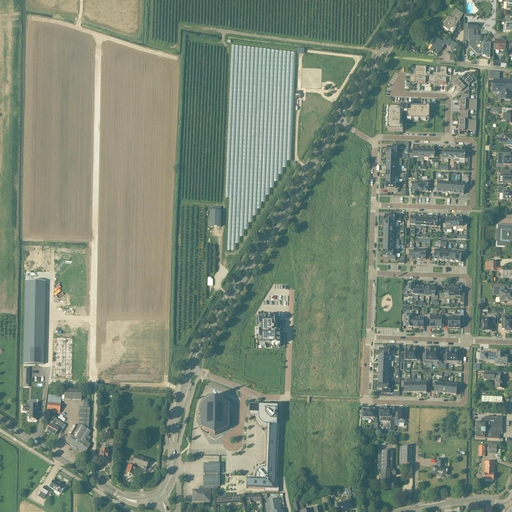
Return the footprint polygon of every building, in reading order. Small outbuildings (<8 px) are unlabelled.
[(460,20),(462,17),(463,15),(455,11),(450,19),(450,18),(447,22),(446,23),(445,24),(444,25),(444,26),(444,27),(443,28),(448,31),(451,28),(454,30),(455,29),(454,29),(457,24),(456,24),(459,24),(460,20)] [(486,58),(491,58),(491,44),(487,44),(487,39),(482,39),(483,36),(475,36),(475,30),(477,30),(478,24),(469,24),(468,30),(469,30),(468,41),(469,41),(469,44),(469,47),(477,55),(479,55),(479,56),(481,56),(486,57),(486,58)] [(445,45),(448,47),(454,51),(457,45),(451,41),(450,42),(445,39),(443,43),(435,38),(430,45),(432,46),(430,51),(437,55),(441,49),(442,49),(445,45)] [(503,42),(503,40),(495,40),(494,50),(505,51),(505,42),(503,42)] [(420,85),(421,67),(416,67),(416,74),(414,75),(410,75),(410,83),(414,83),(414,84),(420,85)] [(426,67),(421,67),(420,85),(426,85),(427,84),(430,84),(431,76),(427,76),(426,74),(426,67)] [(434,85),(441,85),(441,68),(436,68),(436,75),(434,76),(431,76),(430,84),(434,84),(434,85)] [(441,68),(441,85),(447,86),(447,84),(451,84),(451,77),(448,77),(446,75),(446,68),(441,68)] [(469,77),(466,74),(462,77),(451,77),(451,84),(453,85),(457,89),(463,83),(469,77)] [(461,93),(461,95),(469,95),(469,85),(469,84),(473,81),(469,77),(463,83),(457,89),(461,93)] [(501,92),(501,96),(501,99),(510,99),(511,96),(511,92),(511,82),(509,82),(509,83),(507,83),(507,81),(500,80),(500,82),(494,81),(494,91),(497,91),(497,92),(498,92),(501,92)] [(459,105),(477,106),(477,101),(471,101),(469,99),(469,95),(461,95),(461,99),(460,99),(459,105)] [(388,131),(403,132),(403,128),(401,128),(400,128),(400,113),(407,113),(407,120),(408,120),(408,119),(411,119),(411,120),(415,120),(415,119),(418,119),(418,120),(422,120),(422,119),(425,120),(426,121),(429,121),(430,106),(430,105),(426,105),(426,108),(401,107),(401,106),(400,106),(400,107),(400,109),(400,110),(388,109),(388,110),(389,110),(389,113),(388,113),(388,117),(389,117),(389,120),(388,120),(388,124),(389,124),(389,127),(388,128),(388,131)] [(470,111),(476,111),(477,106),(459,105),(459,111),(460,111),(460,116),(468,116),(468,112),(470,111)] [(511,113),(511,109),(502,109),(498,109),(498,110),(492,110),(492,114),(498,114),(498,113),(502,113),(506,114),(506,124),(511,124),(511,113)] [(469,121),(468,119),(468,116),(460,116),(460,120),(459,120),(459,126),(464,126),(476,126),(476,121),(469,121)] [(460,136),(467,137),(467,133),(469,132),(476,132),(476,126),(464,126),(459,126),(459,132),(460,133),(460,136)] [(511,149),(511,138),(510,139),(510,135),(503,135),(503,139),(506,139),(506,146),(507,147),(507,148),(511,149)] [(398,154),(398,155),(399,155),(400,145),(393,145),(393,148),(387,148),(387,150),(386,150),(386,153),(386,154),(398,154)] [(418,149),(413,149),(413,154),(409,154),(409,161),(413,161),(413,158),(418,158),(418,149)] [(429,149),(429,159),(429,161),(437,162),(438,155),(435,155),(435,150),(429,149)] [(449,150),(443,150),(443,155),(440,155),(440,162),(443,162),(443,159),(448,160),(449,150)] [(465,151),(459,151),(459,160),(465,160),(464,163),(468,163),(468,156),(465,156),(465,151)] [(508,166),(509,166),(511,167),(511,166),(511,165),(511,158),(507,158),(507,154),(498,154),(498,160),(504,160),(504,166),(508,166)] [(511,183),(511,176),(507,176),(507,173),(501,172),(501,177),(504,177),(503,183),(508,183),(508,184),(511,184),(511,183)] [(422,183),(423,192),(428,192),(428,187),(431,186),(431,180),(422,181),(422,183)] [(443,183),(437,183),(438,181),(434,180),(434,187),(437,187),(436,192),(442,193),(443,183)] [(417,183),(417,181),(408,181),(408,188),(412,187),(412,193),(417,193),(417,183)] [(395,189),(396,184),(385,183),(385,184),(384,187),(385,187),(385,189),(392,190),(391,193),(398,193),(398,189),(395,189)] [(464,195),(464,189),(467,190),(468,183),(465,183),(464,185),(459,185),(458,194),(464,195)] [(511,193),(507,193),(507,189),(498,189),(498,194),(503,194),(503,200),(505,200),(505,201),(508,201),(511,200),(511,193)] [(210,211),(210,227),(221,227),(221,212),(210,211)] [(384,222),(396,223),(396,222),(394,222),(395,217),(397,217),(397,213),(391,213),(391,216),(384,216),(384,218),(383,218),(383,222),(384,222)] [(415,226),(416,217),(411,216),(410,222),(407,222),(406,228),(410,228),(410,226),(415,226)] [(432,218),(431,230),(440,231),(441,224),(437,224),(438,219),(432,218)] [(462,218),(457,219),(457,228),(457,230),(467,230),(467,224),(462,223),(462,218)] [(451,228),(451,219),(446,219),(446,224),(443,225),(443,231),(452,231),(451,228)] [(511,225),(498,225),(497,230),(495,230),(495,243),(496,243),(496,247),(509,247),(509,249),(511,249),(511,225)] [(420,251),(420,260),(426,260),(425,255),(429,254),(428,248),(420,249),(419,249),(419,251),(420,251)] [(433,260),(439,261),(440,252),(440,249),(431,248),(431,255),(434,255),(433,260)] [(409,261),(415,261),(414,251),(414,249),(405,249),(406,256),(409,255),(409,261)] [(395,261),(396,251),(383,251),(383,252),(382,252),(382,255),(383,255),(383,257),(388,258),(388,261),(395,261)] [(456,251),(455,262),(461,263),(461,257),(464,258),(465,251),(456,251)] [(501,268),(496,268),(496,263),(486,262),(485,271),(496,272),(496,271),(501,272),(501,275),(501,276),(501,278),(501,279),(508,279),(508,278),(511,278),(511,267),(502,267),(501,268)] [(45,282),(25,282),(23,365),(43,365),(45,282)] [(413,296),(414,286),(408,285),(408,289),(405,289),(404,295),(407,295),(407,297),(413,298),(413,296)] [(60,288),(58,366),(78,366),(80,289),(60,288)] [(430,288),(429,297),(435,298),(434,300),(438,300),(438,294),(435,294),(436,288),(430,288)] [(449,288),(443,289),(443,294),(439,294),(439,300),(449,300),(449,288)] [(464,308),(464,293),(460,293),(460,288),(454,288),(455,300),(460,300),(460,308),(464,308)] [(504,288),(494,288),(494,296),(500,296),(500,298),(500,303),(505,303),(505,302),(511,302),(511,293),(504,293),(504,288)] [(427,315),(427,316),(427,322),(430,322),(429,328),(432,328),(432,329),(436,330),(436,318),(430,318),(430,315),(427,315)] [(454,330),(454,319),(454,316),(449,316),(449,315),(445,315),(445,316),(445,322),(448,322),(448,329),(450,329),(450,330),(454,330)] [(412,329),(412,328),(413,317),(413,316),(404,316),(403,322),(406,323),(406,328),(409,329),(412,329)] [(423,317),(418,317),(417,328),(423,329),(423,322),(427,323),(427,316),(423,316),(423,317)] [(442,318),(436,318),(436,330),(439,330),(439,329),(442,329),(442,322),(445,322),(445,316),(442,316),(442,318)] [(460,319),(454,319),(454,330),(458,330),(458,329),(460,330),(460,323),(463,323),(464,317),(460,316),(460,319)] [(483,319),(483,324),(484,324),(484,332),(485,332),(486,333),(489,333),(490,332),(492,332),(492,325),(495,325),(495,317),(489,317),(489,319),(483,319)] [(506,332),(507,333),(509,333),(510,333),(511,332),(511,322),(508,322),(508,317),(502,317),(502,325),(505,325),(505,332),(506,332)] [(279,342),(279,326),(258,325),(258,341),(279,342)] [(392,356),(392,347),(385,347),(385,350),(379,350),(379,352),(378,352),(378,355),(379,355),(379,356),(388,356),(392,356)] [(401,363),(411,364),(411,362),(411,350),(407,349),(407,350),(405,350),(405,355),(401,355),(401,363)] [(415,350),(411,350),(411,362),(420,363),(420,356),(417,355),(417,350),(415,350)] [(426,356),(423,356),(423,364),(432,364),(432,362),(432,350),(428,350),(428,351),(426,351),(426,356)] [(436,350),(432,350),(432,362),(441,362),(441,356),(438,356),(438,351),(436,351),(436,350)] [(449,352),(447,352),(447,356),(444,356),(444,362),(452,363),(453,351),(449,351),(449,352)] [(457,351),(453,351),(452,363),(458,363),(458,364),(461,364),(462,357),(459,357),(459,352),(457,352),(457,351)] [(507,357),(504,357),(504,354),(497,354),(487,354),(481,353),(481,360),(487,360),(487,358),(495,359),(495,365),(503,365),(503,364),(507,364),(507,357)] [(505,382),(505,377),(494,377),(494,374),(484,373),(484,380),(495,380),(495,389),(504,389),(504,382),(505,382)] [(440,393),(441,382),(432,381),(432,387),(435,387),(434,392),(440,393)] [(410,393),(410,382),(401,382),(401,388),(404,388),(404,393),(410,393)] [(421,393),(426,393),(426,388),(429,388),(429,382),(426,382),(426,384),(421,384),(421,383),(421,393)] [(450,394),(456,395),(457,390),(461,391),(461,384),(457,384),(457,386),(452,386),(452,383),(450,394)] [(390,384),(378,384),(378,385),(377,385),(377,388),(378,388),(378,390),(382,390),(382,393),(390,394),(391,384),(390,384)] [(22,390),(21,405),(40,405),(40,390),(22,390)] [(64,401),(81,401),(81,390),(64,390),(64,401)] [(61,397),(48,395),(46,413),(59,414),(61,397)] [(202,427),(215,436),(229,428),(230,406),(217,398),(217,395),(215,395),(215,398),(202,405),(202,427)] [(493,395),(483,395),(483,397),(483,401),(496,402),(496,407),(503,407),(503,402),(504,398),(501,397),(501,398),(493,397),(493,395)] [(80,407),(79,425),(67,444),(84,454),(90,445),(89,444),(90,443),(88,442),(90,438),(88,436),(90,432),(88,431),(90,408),(88,408),(89,403),(87,403),(88,400),(83,400),(83,403),(83,408),(80,407)] [(36,421),(36,405),(29,405),(29,406),(22,406),(22,412),(29,412),(29,421),(36,421)] [(266,451),(277,452),(279,406),(250,405),(249,416),(257,417),(257,418),(257,419),(257,420),(258,421),(258,422),(259,423),(260,424),(261,425),(261,426),(262,426),(263,427),(264,427),(265,427),(266,427),(267,428),(266,451)] [(370,411),(367,410),(363,410),(362,418),(373,419),(373,422),(377,422),(377,415),(374,415),(374,411),(370,410),(370,411)] [(388,422),(388,418),(391,418),(391,410),(380,410),(380,421),(388,422)] [(405,420),(405,415),(405,411),(398,411),(398,416),(395,416),(395,420),(395,426),(398,426),(398,424),(404,424),(404,419),(405,420)] [(485,428),(502,429),(502,418),(486,417),(485,423),(485,428)] [(49,425),(50,425),(46,431),(54,436),(62,424),(54,419),(53,422),(51,421),(49,425)] [(485,439),(485,428),(485,423),(476,423),(476,439),(485,439)] [(502,429),(485,428),(485,439),(500,440),(500,431),(502,431),(502,429)] [(490,444),(490,453),(499,453),(498,444),(490,444)] [(108,448),(101,447),(100,450),(99,459),(102,460),(103,461),(104,461),(106,460),(106,458),(108,459),(109,454),(107,454),(108,448)] [(277,452),(266,451),(266,468),(262,468),(258,470),(256,473),(254,478),(247,477),(247,489),(265,489),(264,492),(279,493),(279,479),(276,479),(277,452)] [(381,470),(382,470),(381,482),(390,482),(390,475),(396,476),(396,471),(392,471),(393,452),(382,451),(381,470)] [(149,460),(135,456),(132,465),(129,464),(128,466),(126,474),(126,475),(129,476),(129,475),(132,476),(134,472),(135,472),(137,469),(136,468),(136,467),(146,470),(149,460)] [(448,468),(444,467),(444,460),(438,459),(437,467),(433,467),(433,475),(438,475),(438,476),(439,477),(440,478),(441,477),(442,476),(443,475),(448,475),(448,468)] [(484,465),(484,481),(493,481),(494,463),(483,462),(483,465),(484,465)] [(219,465),(214,465),(204,465),(204,474),(205,474),(205,477),(204,477),(204,487),(205,487),(205,488),(203,488),(203,490),(200,490),(200,492),(193,492),(193,503),(210,503),(210,492),(217,492),(217,487),(219,487),(219,478),(218,478),(218,474),(219,474),(219,465)] [(65,488),(52,481),(49,487),(61,494),(65,488)] [(44,486),(39,496),(44,499),(50,490),(44,486)] [(261,502),(260,495),(246,496),(247,503),(261,502)] [(243,501),(243,496),(234,497),(216,498),(216,506),(241,503),(241,501),(243,501)] [(281,511),(281,510),(279,499),(269,500),(271,511),(281,511)] [(339,511),(343,511),(353,509),(350,500),(337,505),(339,511)]
